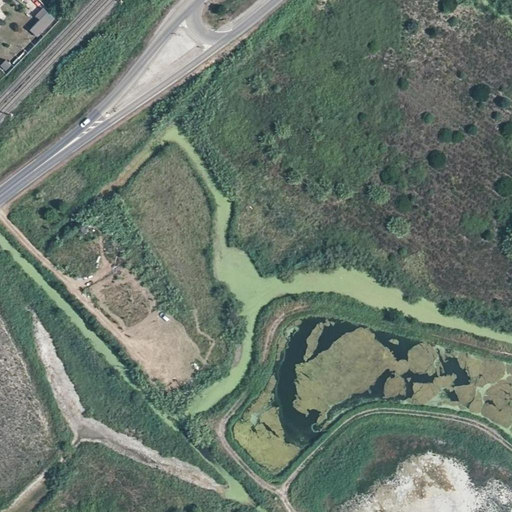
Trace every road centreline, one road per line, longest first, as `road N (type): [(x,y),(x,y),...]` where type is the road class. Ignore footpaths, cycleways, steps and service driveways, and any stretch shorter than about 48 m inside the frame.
road 1 (track): [(294,511),(226,446),(223,428),(284,317),(314,309),(511,354)]
road 2 (track): [(511,442),(469,422),(380,412),(351,420),(291,480)]
road 3 (tertiary): [(45,161),(235,36)]
road 4 (tertiary): [(198,0),(45,161)]
